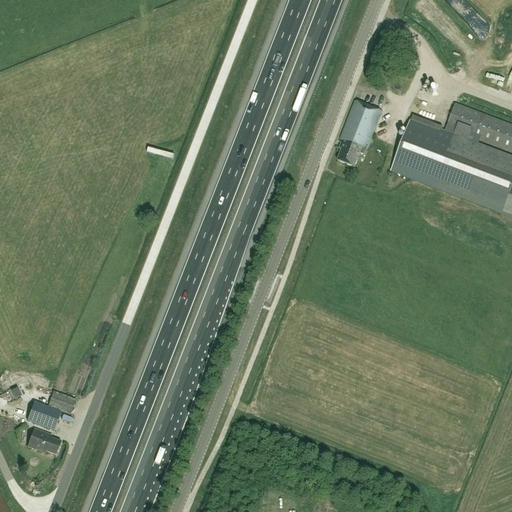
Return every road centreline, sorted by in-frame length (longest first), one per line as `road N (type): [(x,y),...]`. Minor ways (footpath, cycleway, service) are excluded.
road 1 (unclassified): [(176,511),(377,0)]
road 2 (motorway): [(301,0),(101,511)]
road 3 (motorway): [(131,511),(331,0)]
road 4 (unclassified): [(53,511),(252,0)]
road 5 (unknown): [(381,15),(415,34),(454,88),(511,111)]
